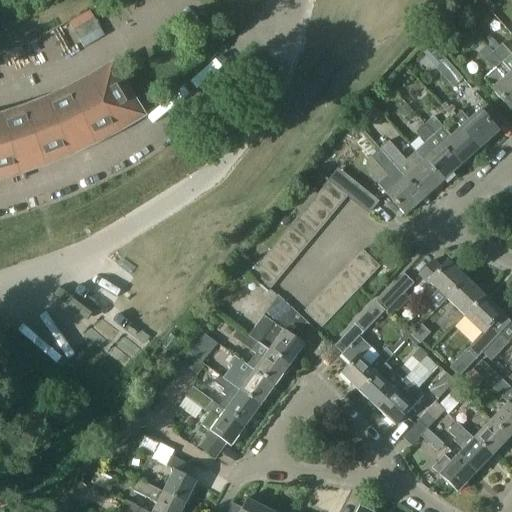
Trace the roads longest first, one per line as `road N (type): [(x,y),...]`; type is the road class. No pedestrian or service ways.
road 1 (residential): [(246,470),(314,391),(368,441),(390,480)]
road 2 (residential): [(511,260),(445,234),(498,169)]
road 3 (residential): [(390,480),(246,470)]
